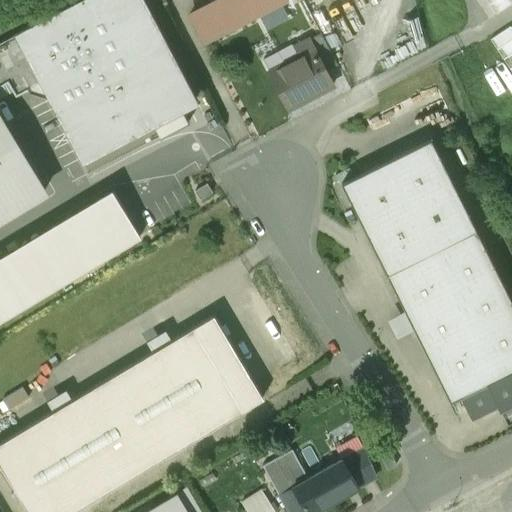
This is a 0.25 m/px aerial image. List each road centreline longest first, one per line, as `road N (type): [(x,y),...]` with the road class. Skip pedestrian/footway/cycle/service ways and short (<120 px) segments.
road 1 (unclassified): [(441,492),(290,252),(277,187)]
road 2 (unknown): [(277,187),(323,129),(358,104),(511,21)]
